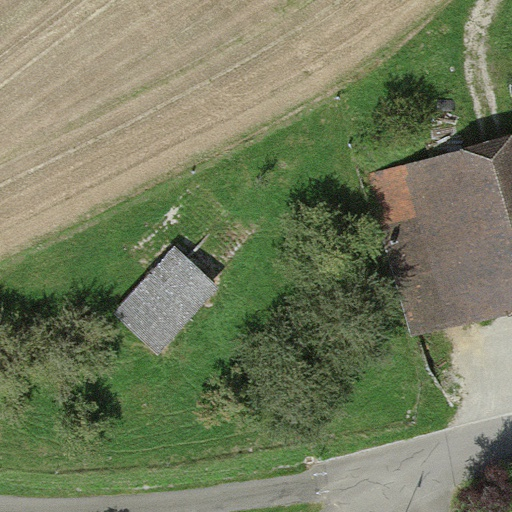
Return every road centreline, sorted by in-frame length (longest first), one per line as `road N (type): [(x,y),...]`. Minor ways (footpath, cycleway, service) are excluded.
road 1 (track): [(81,511),(229,502),(407,474)]
road 2 (residential): [(357,511),(407,474),(511,447)]
